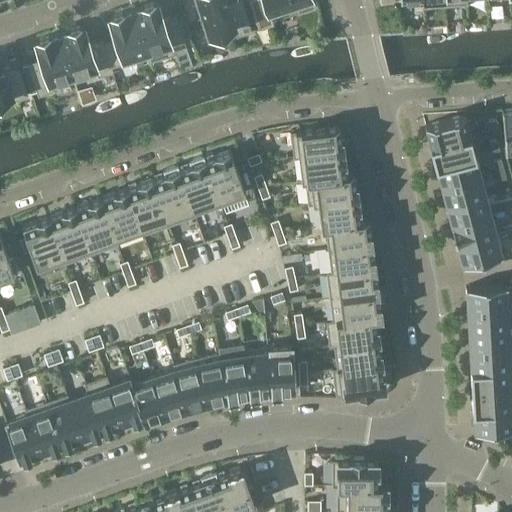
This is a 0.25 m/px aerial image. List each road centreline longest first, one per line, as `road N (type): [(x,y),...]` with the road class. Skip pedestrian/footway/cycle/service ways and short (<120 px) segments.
road 1 (residential): [(0,511),(205,437),(292,426),(432,441)]
road 2 (residential): [(0,198),(228,117),(377,97)]
road 3 (residential): [(432,441),(423,280),(377,97)]
road 4 (residential): [(377,97),(511,87)]
